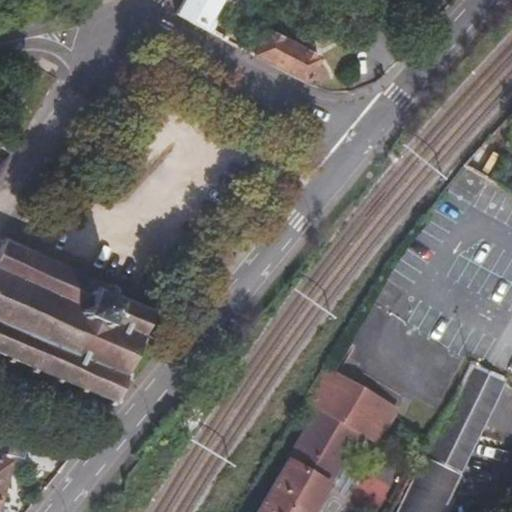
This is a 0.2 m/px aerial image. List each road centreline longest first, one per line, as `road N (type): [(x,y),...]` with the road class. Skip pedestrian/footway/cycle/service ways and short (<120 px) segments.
road 1 (tertiary): [(56,511),(202,323),(361,141)]
road 2 (residential): [(129,20),(361,141)]
road 3 (residential): [(129,20),(0,211)]
road 4 (tertiary): [(361,141),(480,0)]
road 5 (residential): [(129,20),(0,44)]
